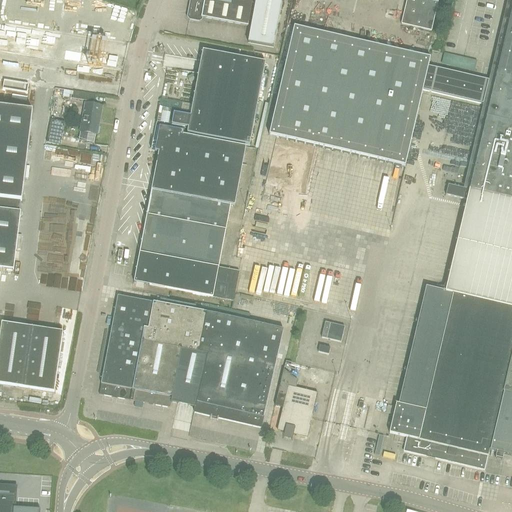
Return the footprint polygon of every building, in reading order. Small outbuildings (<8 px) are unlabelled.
[(202,17),(248,26),(252,0),(191,0),(188,17),(190,19),(200,21),(202,19),(202,17)] [(282,0),(256,0),(248,42),(274,47),(282,0)] [(407,0),(402,24),(432,31),(439,0),(407,0)] [(511,4),(494,83),(428,67),(422,90),(489,106),(469,190),(468,194),(445,292),(426,287),(399,404),(396,404),(389,434),(407,438),(403,452),(426,457),(427,455),(435,457),(435,459),(484,471),(489,451),(497,453),(496,458),(502,459),(503,454),(510,456),(511,456),(511,4)] [(430,58),(384,48),(294,27),(270,135),(405,167),(422,90),(428,67),(430,58)] [(265,62),(203,51),(190,117),(173,114),(171,125),(188,128),(187,134),(250,145),(265,62)] [(194,72),(196,61),(169,55),(167,66),(194,72)] [(107,74),(108,56),(82,56),(82,74),(107,74)] [(103,107),(94,106),(96,95),(56,89),(55,96),(87,101),(86,104),(80,132),(97,135),(103,107)] [(33,112),(0,108),(0,269),(14,271),(21,213),(19,213),(21,203),(22,203),(33,112)] [(169,120),(170,109),(162,108),(161,119),(169,120)] [(51,120),(47,144),(61,146),(65,123),(51,120)] [(236,206),(240,182),(241,177),(246,149),(202,140),(182,137),(183,133),(159,129),(154,153),(158,154),(140,253),(134,283),(150,285),(150,286),(233,302),(239,272),(219,268),(226,230),(231,205),(236,206)] [(75,157),(82,158),(83,151),(76,150),(75,157)] [(264,419),(280,344),(284,330),(153,303),(118,296),(101,384),(102,384),(100,395),(113,397),(112,398),(117,399),(118,398),(130,401),(130,402),(133,402),(134,402),(170,409),(172,402),(196,407),(194,413),(211,417),(210,419),(218,421),(219,419),(261,429),(264,419)] [(0,385),(54,393),(62,344),(63,332),(2,323),(0,334),(0,385)] [(326,323),(322,338),(341,343),(345,327),(326,323)] [(320,346),(319,353),(329,355),(331,349),(320,346)] [(283,370),(275,407),(283,408),(278,431),(285,432),(284,436),(292,438),(293,434),(306,437),(317,393),(296,388),(298,382),(283,370)] [(0,511),(40,511),(40,510),(14,508),(15,489),(0,487),(0,511)]
